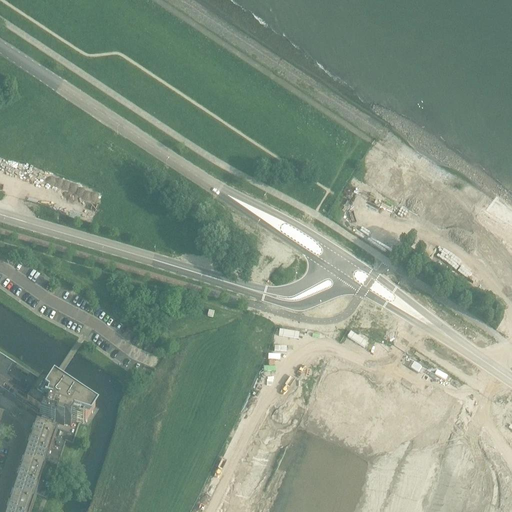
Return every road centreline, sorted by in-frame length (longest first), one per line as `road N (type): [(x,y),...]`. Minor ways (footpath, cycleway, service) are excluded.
road 1 (secondary): [(248,208),(0,44)]
road 2 (tertiary): [(0,214),(263,293)]
